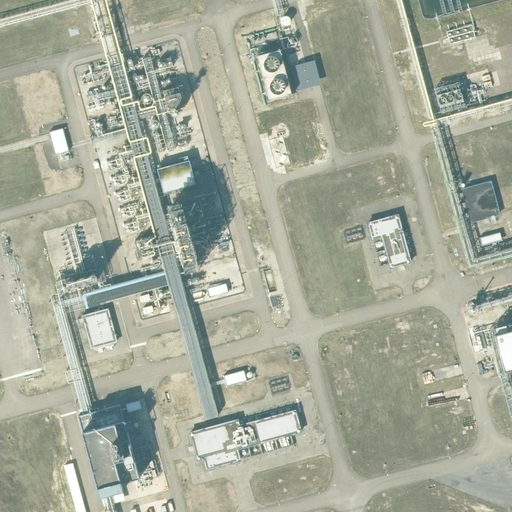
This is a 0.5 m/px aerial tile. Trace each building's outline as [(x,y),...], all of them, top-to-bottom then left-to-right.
[(269,101),(292,94),(279,49),(257,55),(269,101)] [(297,91),(312,87),(320,85),(314,61),(291,67),(297,91)] [(55,154),(69,151),(63,129),(50,132),(55,154)] [(157,138),(150,139),(152,150),(159,149),(157,138)] [(164,193),(195,184),(189,160),(157,169),(164,193)] [(470,223),(500,215),(491,181),(461,189),(470,223)] [(411,263),(398,214),(366,223),(371,241),(381,238),(389,269),(411,263)] [(481,246),(501,241),(499,233),(479,239),(481,246)] [(209,297),(228,292),(225,283),(207,288),(209,297)] [(202,292),(192,294),(194,302),(203,299),(202,292)] [(285,292),(278,293),(279,303),(286,302),(285,292)] [(149,302),(152,311),(161,308),(158,299),(149,302)] [(90,349),(117,342),(108,308),(81,316),(90,349)] [(406,313),(408,325),(401,326),(403,337),(423,334),(420,311),(406,313)] [(506,372),(511,370),(511,330),(494,335),(504,372),(506,372)] [(226,386),(247,381),(244,371),(224,376),(226,386)] [(136,408),(149,405),(147,396),(134,400),(136,408)] [(120,404),(77,416),(98,496),(124,490),(122,483),(139,478),(120,404)] [(302,433),(296,409),(239,424),(238,418),(216,424),(189,431),(196,461),(203,460),(205,471),(241,461),(238,449),(302,433)] [(139,431),(146,429),(143,420),(131,424),(133,430),(132,430),(138,449),(144,447),(139,431)] [(386,459),(380,460),(374,461),(376,472),(389,470),(386,459)] [(405,494),(384,496),(385,508),(375,508),(375,511),(397,511),(397,505),(403,505),(403,500),(405,499),(405,494)]
